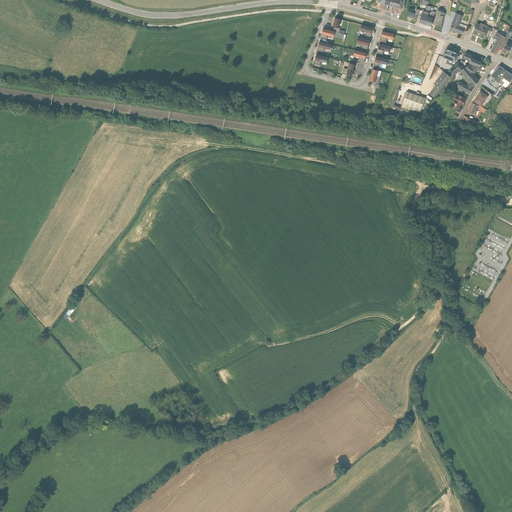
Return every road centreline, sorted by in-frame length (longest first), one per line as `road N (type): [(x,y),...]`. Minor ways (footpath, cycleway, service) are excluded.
road 1 (track): [(123,511),(211,441),(294,406),(402,328)]
road 2 (tertiary): [(82,0),(154,22),(326,11)]
road 3 (track): [(224,154),(388,181),(423,197)]
road 4 (residential): [(379,25),(360,91),(310,82),(304,70),(326,11)]
road 5 (track): [(414,403),(414,375),(445,328),(437,288)]
road 6 (tertiary): [(379,25),(497,66)]
